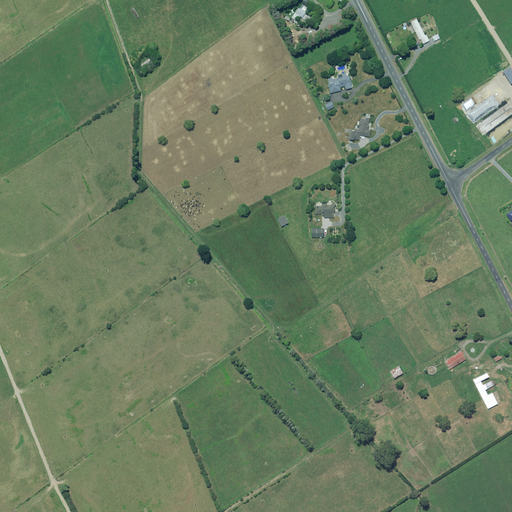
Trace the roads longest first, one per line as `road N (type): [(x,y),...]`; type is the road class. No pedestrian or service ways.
road 1 (tertiary): [(355,0),(449,183)]
road 2 (track): [(0,349),(69,511)]
road 3 (tertiary): [(449,183),(511,305)]
